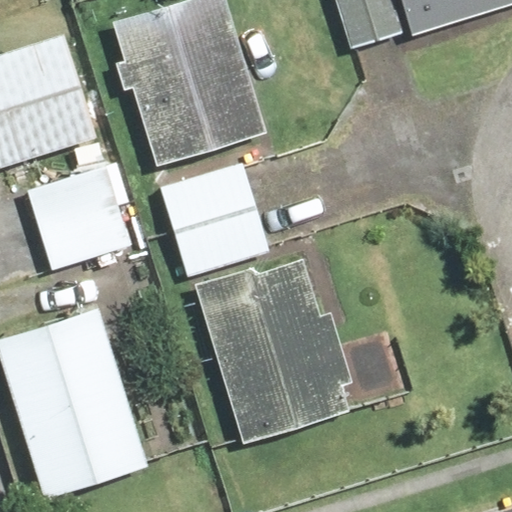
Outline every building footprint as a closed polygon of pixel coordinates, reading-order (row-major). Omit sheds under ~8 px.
[(23,0),(0,0),(0,21),(27,13),(23,0)] [(181,0),(101,23),(143,170),(262,136),(222,0),(181,0)] [(511,0),(329,0),(346,61),(511,14),(511,0)] [(64,40),(0,58),(0,166),(93,140),(64,40)] [(146,186),(223,455),(349,419),(300,248),(267,258),(239,160),(146,186)] [(13,190),(37,275),(134,248),(110,163),(13,190)] [(97,310),(0,337),(0,399),(30,504),(143,472),(97,310)]
